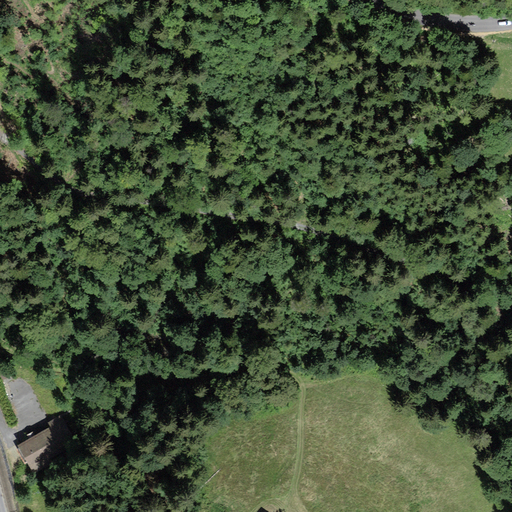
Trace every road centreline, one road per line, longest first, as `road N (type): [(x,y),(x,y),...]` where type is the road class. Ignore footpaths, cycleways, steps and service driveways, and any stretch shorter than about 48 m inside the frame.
road 1 (track): [(511,299),(309,228),(78,192),(0,135)]
road 2 (track): [(297,492),(305,394),(286,371),(246,367),(135,331),(74,362),(25,353),(0,336)]
road 3 (tertiary): [(511,23),(460,25),(377,0)]
